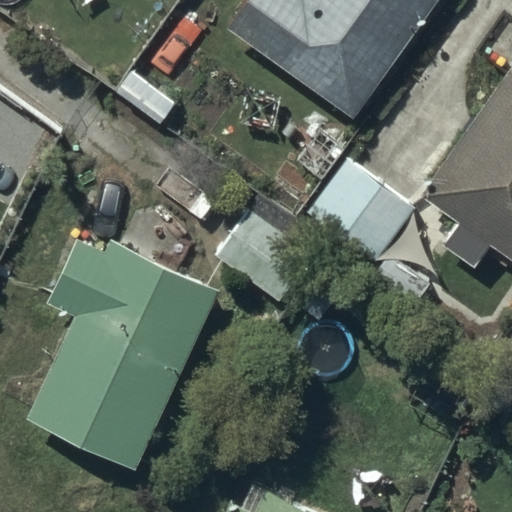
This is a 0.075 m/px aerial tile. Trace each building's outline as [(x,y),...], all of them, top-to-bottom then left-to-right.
[(244,0),(226,27),(353,116),(433,0),(244,0)] [(491,242),(511,257),(511,5),(480,50),(508,70),(419,193),(457,220),(441,241),(474,265),(491,242)] [(414,205),(346,155),(305,212),(372,262),(414,205)] [(215,255),(276,299),(324,234),(263,190),(215,255)] [(104,252),(76,239),(47,302),(74,314),(26,417),(133,467),(219,286),(112,236),(104,252)] [(226,511),(315,511),(252,482),(240,506),(231,502),(226,511)]
